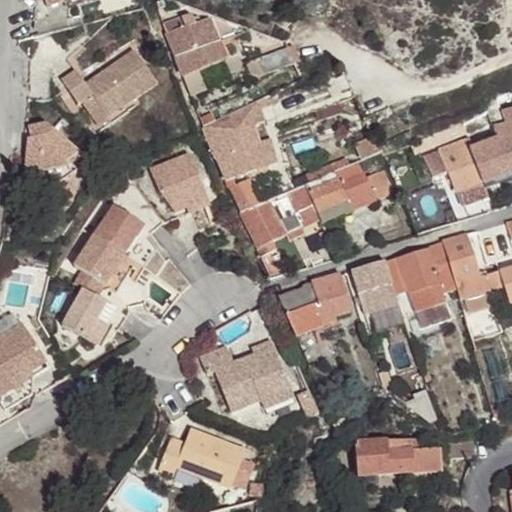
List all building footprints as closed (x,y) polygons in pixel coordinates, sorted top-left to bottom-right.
[(164,31),(173,54),(206,44),(217,40),(208,18),(164,31)] [(173,54),(181,73),(195,69),(212,63),(206,44),(173,54)] [(257,62),(263,78),(294,65),(287,51),(257,62)] [(91,100),(106,122),(156,88),(132,52),(82,86),(73,74),(59,84),(76,109),(81,107),(91,100)] [(219,82),(212,63),(195,69),(203,88),(219,82)] [(272,93),(254,102),(256,108),(276,100),(272,93)] [(96,129),(106,122),(91,100),(81,107),(96,129)] [(254,102),(201,126),(223,178),(275,162),(266,138),(255,142),(250,126),(261,122),(256,108),(254,102)] [(486,114),(492,129),(507,125),(500,108),(486,114)] [(496,140),(472,149),(468,151),(481,186),(511,173),(511,123),(507,125),(492,129),(496,140)] [(436,147),(459,138),(456,129),(433,138),(436,147)] [(56,138),(44,137),(42,149),(31,148),(27,185),(47,186),(55,198),(92,185),(85,178),(93,168),(56,138)] [(454,196),(481,186),(468,151),(472,149),(469,142),(468,140),(437,151),(454,196)] [(157,195),(170,211),(186,204),(189,209),(207,201),(187,155),(147,173),(157,195)] [(333,173),(335,172),(331,162),(307,172),(311,182),(333,173)] [(361,176),(355,163),(335,172),(333,173),(337,182),(346,203),(350,213),(375,202),(363,175),(361,176)] [(380,168),(363,175),(375,202),(392,195),(380,168)] [(337,182),(333,173),(311,182),(303,185),(307,195),(337,182)] [(511,173),(481,186),(483,191),(511,179),(511,173)] [(307,195),(317,216),(346,203),(337,182),(307,195)] [(227,188),(239,212),(258,203),(253,190),(242,195),(237,183),(227,188)] [(307,195),(303,185),(284,193),(290,204),(302,231),(304,230),(320,223),(317,216),(307,195)] [(290,204),(284,193),(270,199),(275,210),(290,204)] [(121,218),(140,229),(149,234),(159,223),(134,195),(121,218)] [(275,210),(270,199),(258,203),(239,212),(252,238),(281,225),(275,210)] [(320,223),(321,226),(350,213),(346,203),(317,216),(320,223)] [(186,204),(170,211),(173,217),(189,209),(186,204)] [(290,204),(275,210),(281,225),(287,237),(302,231),(290,204)] [(109,210),(73,271),(81,276),(104,290),(122,259),(140,229),(121,218),(109,210)] [(252,238),(258,250),(287,237),(281,225),(252,238)] [(501,227),(489,230),(496,258),(510,255),(501,227)] [(302,231),(287,237),(289,244),(306,236),(304,230),(302,231)] [(445,243),(446,246),(457,285),(480,280),(468,236),(445,243)] [(446,246),(386,264),(397,296),(409,292),(415,311),(445,302),(443,295),(459,290),(457,285),(446,246)] [(278,254),(261,262),(270,281),(273,282),(280,280),(288,278),(278,254)] [(122,259),(104,290),(115,296),(134,265),(122,259)] [(386,262),(352,273),(359,296),(366,317),(400,307),(397,296),(386,264),(386,262)] [(277,295),(294,337),(337,324),(335,318),(351,313),(344,285),(349,283),(346,274),(277,295)] [(499,274),(480,280),(485,294),(503,288),(499,274)] [(104,290),(81,276),(74,288),(82,293),(97,302),(104,290)] [(480,280),(457,285),(461,300),(485,294),(480,280)] [(95,349),(116,313),(97,302),(82,293),(61,330),(95,349)] [(476,307),(464,310),(467,319),(478,315),(476,307)] [(478,315),(467,319),(474,342),(490,337),(482,314),(478,315)] [(27,375),(30,380),(46,371),(21,326),(0,337),(0,396),(15,388),(12,383),(27,375)] [(262,405),(291,394),(274,350),(233,366),(227,349),(200,360),(206,378),(215,376),(231,417),(262,405)] [(15,388),(30,380),(27,375),(12,383),(15,388)] [(294,400),(291,394),(262,405),(265,412),(294,400)] [(429,399),(405,409),(429,427),(436,423),(429,399)] [(334,410),(333,437),(345,438),(347,410),(334,410)] [(499,430),(491,432),(494,442),(501,440),(499,430)] [(170,440),(157,472),(172,478),(176,470),(229,491),(244,452),(189,431),(183,445),(170,440)] [(361,477),(389,475),(389,453),(403,453),(403,442),(360,444),(361,477)] [(475,443),(446,444),(446,461),(475,459),(475,443)] [(443,451),(414,452),(416,474),(444,472),(443,451)] [(389,453),(389,475),(397,476),(416,474),(414,452),(403,453),(389,453)]
